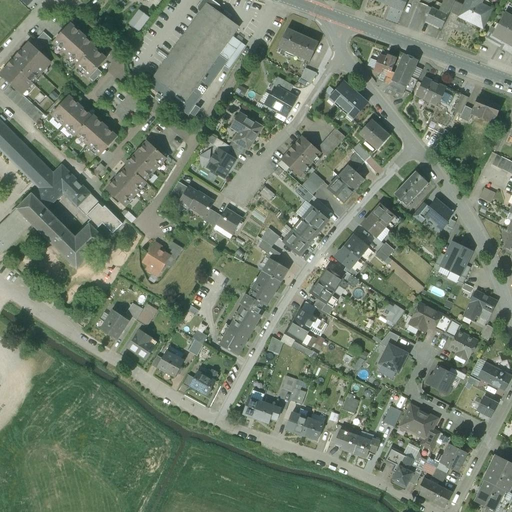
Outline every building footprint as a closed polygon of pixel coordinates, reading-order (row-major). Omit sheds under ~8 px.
[(223,16),(225,13),(224,9),(211,0),(202,0),(197,7),(198,11),(201,13),(207,4),(223,16)] [(388,0),(386,5),(403,12),(407,0),(388,0)] [(455,0),(445,0),(444,2),(441,9),(449,13),(455,2),(455,0)] [(459,17),(483,29),(491,10),(477,4),(479,0),(466,0),(464,7),(459,17)] [(464,7),(455,2),(449,13),(459,17),(464,7)] [(147,87),(189,116),(225,66),(229,69),(246,46),(232,37),(233,37),(239,27),(223,16),(207,4),(201,13),(194,21),(147,87)] [(439,13),(428,8),(425,14),(428,16),(425,22),(441,29),(449,13),(441,9),(439,13)] [(127,25),(139,32),(148,16),(136,10),(127,25)] [(511,17),(511,18),(504,14),(491,37),(511,48),(511,17)] [(70,25),(53,43),(78,65),(94,48),(95,47),(70,25)] [(318,44),(287,30),(279,48),(310,62),(318,44)] [(43,33),(36,41),(40,45),(48,36),(43,33)] [(48,36),(40,45),(44,49),(52,40),(48,36)] [(36,41),(34,40),(30,45),(40,53),(44,49),(40,45),(36,41)] [(30,44),(21,53),(20,52),(17,56),(18,57),(13,62),(12,61),(8,66),(9,67),(1,76),(11,85),(22,95),(32,83),(31,82),(39,74),(40,74),(50,63),(40,53),(30,45),(30,44)] [(78,65),(77,67),(89,78),(97,69),(106,60),(94,48),(78,65)] [(386,59),(380,56),(374,71),(381,74),(382,74),(383,70),(391,73),(391,72),(397,58),(388,55),(386,59)] [(418,61),(404,55),(395,74),(392,82),(406,88),(411,78),(415,68),(418,61)] [(415,68),(411,78),(417,81),(422,71),(415,68)] [(97,69),(89,78),(94,82),(102,73),(97,69)] [(316,74),(305,69),(301,79),(311,84),(316,74)] [(391,73),(383,70),(382,74),(381,74),(376,86),(379,89),(384,93),(392,82),(395,74),(391,72),(391,73)] [(273,86),(277,88),(289,95),(293,87),(277,78),(273,86)] [(411,78),(406,88),(404,92),(410,95),(411,94),(417,81),(411,78)] [(447,89),(424,78),(415,97),(423,101),(424,100),(438,107),(447,89)] [(406,88),(392,82),(384,93),(390,96),(391,94),(400,99),(402,98),(404,92),(406,88)] [(367,105),(343,83),(330,98),(335,103),(334,105),(347,116),(348,114),(354,119),(367,105)] [(22,95),(11,85),(3,94),(25,114),(33,105),(22,95)] [(296,99),(289,95),(277,88),(272,97),(270,95),(265,105),(275,111),(276,110),(286,116),(296,99)] [(447,89),(438,107),(431,121),(446,128),(461,95),(447,89)] [(463,96),(458,107),(463,110),(468,98),(463,96)] [(92,118),(69,97),(52,115),(75,136),(77,135),(92,118)] [(500,106),(478,98),(473,111),(471,115),(472,115),(493,123),(495,116),(496,117),(500,106)] [(465,106),(459,118),(469,123),(472,115),(471,115),(473,111),(465,106)] [(35,107),(27,116),(36,124),(44,115),(35,107)] [(262,128),(239,114),(231,128),(239,133),(234,142),(246,149),(248,150),(262,128)] [(117,138),(93,117),(92,118),(77,135),(100,156),(117,138)] [(6,250),(32,225),(77,270),(106,241),(90,225),(76,239),(47,210),(63,194),(87,217),(100,204),(62,166),(53,174),(0,121),(0,151),(38,189),(32,195),(17,210),(0,227),(0,255),(5,250),(6,250)] [(389,137),(371,121),(359,134),(378,150),(389,137)] [(335,129),(322,143),(332,152),(345,138),(335,129)] [(501,129),(491,150),(497,152),(507,132),(501,129)] [(444,131),(434,152),(440,155),(450,133),(444,131)] [(302,137),(294,147),(293,146),(289,151),(290,151),(281,160),(289,168),(299,177),(320,154),(302,137)] [(230,147),(217,139),(212,147),(218,150),(219,150),(227,155),(231,148),(230,147)] [(166,159),(147,142),(137,154),(155,171),(166,159)] [(246,149),(234,142),(230,147),(231,148),(243,155),(246,149)] [(332,152),(322,143),(318,148),(328,157),(332,152)] [(371,157),(359,144),(352,150),(355,153),(364,163),(371,157)] [(227,155),(219,150),(218,150),(216,154),(215,154),(215,155),(213,156),(212,158),(211,161),(210,163),(210,164),(207,168),(224,179),(235,160),(227,155)] [(355,153),(350,159),(359,168),(364,163),(355,153)] [(155,171),(137,154),(126,165),(128,167),(145,182),(155,171)] [(496,155),(491,165),(497,168),(502,158),(496,155)] [(502,158),(497,168),(502,170),(507,161),(502,158)] [(289,168),(282,161),(278,165),(286,172),(289,168)] [(511,162),(507,161),(502,170),(507,173),(511,163),(511,162)] [(94,170),(97,174),(104,168),(101,164),(94,170)] [(145,182),(128,167),(106,190),(125,207),(146,184),(145,182)] [(364,180),(349,167),(339,178),(354,191),(364,180)] [(82,172),(91,181),(95,177),(86,168),(82,172)] [(416,173),(395,195),(406,206),(427,184),(416,173)] [(354,191),(339,178),(328,190),(344,203),(354,191)] [(187,188),(178,182),(171,195),(180,200),(187,188)] [(300,185),(294,192),(299,196),(305,189),(300,185)] [(479,197),(490,203),(495,193),(484,187),(479,197)] [(214,203),(198,192),(197,193),(188,188),(187,188),(180,200),(177,205),(178,205),(181,201),(189,206),(189,207),(205,217),(210,209),(214,203)] [(274,195),(265,188),(260,194),(269,201),(274,195)] [(299,196),(299,197),(308,204),(314,197),(305,189),(299,196)] [(426,218),(441,231),(448,223),(446,222),(453,214),(436,200),(429,208),(431,210),(425,217),(426,218)] [(429,208),(424,203),(412,217),(421,224),(426,218),(425,217),(431,210),(429,208)] [(400,221),(381,205),(371,216),(385,227),(389,223),(395,228),(400,221)] [(329,220),(313,207),(303,219),(319,232),(329,220)] [(216,213),(210,209),(205,217),(203,220),(209,224),(216,213)] [(242,220),(226,210),(221,217),(217,224),(215,228),(215,227),(214,229),(230,239),(242,220)] [(221,217),(216,213),(209,224),(215,227),(215,228),(217,224),(221,217)] [(385,227),(371,216),(367,220),(366,219),(361,225),(375,238),(385,227)] [(319,232),(303,219),(293,231),(308,244),(319,232)] [(280,237),(269,229),(261,239),(263,240),(272,247),(280,237)] [(293,231),(283,243),(299,256),(308,244),(293,231)] [(368,247),(354,236),(345,247),(358,259),(368,247)] [(272,247),(263,240),(263,241),(259,248),(267,254),(268,254),(271,248),(271,249),(272,247)] [(472,252),(451,242),(439,266),(461,276),(472,252)] [(162,248),(154,243),(143,262),(148,266),(146,269),(153,273),(155,270),(160,273),(166,265),(170,257),(169,256),(160,251),(162,248)] [(182,249),(173,243),(169,249),(174,252),(179,255),(182,249)] [(394,251),(385,244),(380,250),(388,257),(394,251)] [(358,259),(345,247),(341,252),(339,251),(334,257),(346,267),(349,270),(351,268),(358,259)] [(271,249),(271,248),(268,254),(267,254),(265,258),(270,260),(275,263),(280,255),(271,249)] [(388,257),(380,250),(375,255),(384,262),(388,257)] [(179,255),(174,252),(173,254),(171,253),(169,256),(170,257),(175,260),(179,255)] [(175,260),(170,257),(166,265),(171,268),(175,260)] [(287,270),(275,263),(270,260),(265,258),(262,264),(260,264),(258,268),(259,270),(263,272),(280,282),(280,283),(281,283),(288,270),(287,270)] [(351,268),(349,270),(346,267),(344,271),(347,273),(354,278),(357,274),(351,268)] [(342,280),(327,270),(319,282),(334,292),(338,286),(342,280)] [(280,282),(263,272),(249,296),(263,304),(266,306),(272,297),(275,292),(280,283),(280,282)] [(358,281),(347,273),(342,280),(348,284),(348,285),(353,288),(358,281)] [(348,284),(342,280),(338,286),(345,290),(348,285),(348,284)] [(334,292),(319,282),(316,287),(314,286),(310,293),(318,299),(326,304),(331,297),(334,292)] [(497,302),(476,292),(463,317),(475,323),(478,317),(487,321),(497,302)] [(249,296),(246,294),(241,304),(244,306),(259,315),(262,310),(260,309),(263,304),(249,296)] [(337,301),(331,297),(326,304),(332,308),(337,301)] [(326,304),(318,299),(313,306),(316,308),(323,312),(326,307),(325,306),(326,304)] [(390,302),(379,317),(393,327),(403,312),(390,302)] [(143,310),(132,304),(126,314),(136,321),(137,319),(143,310)] [(441,315),(420,304),(409,325),(425,332),(427,327),(433,330),(434,329),(441,315)] [(259,315),(244,306),(221,345),(238,355),(243,346),(244,346),(247,341),(246,341),(252,330),(253,331),(256,326),(255,325),(261,316),(259,315)] [(323,312),(316,308),(312,316),(317,318),(322,322),(327,314),(323,312)] [(153,317),(143,310),(137,319),(147,326),(153,317)] [(312,316),(301,310),(294,322),(309,331),(312,326),(316,318),(312,316)] [(129,321),(114,311),(106,323),(101,329),(101,330),(117,341),(129,321)] [(441,315),(434,329),(443,334),(451,319),(441,314),(441,315)] [(322,322),(317,318),(316,318),(312,326),(320,331),(325,323),(322,322)] [(461,325),(451,319),(443,334),(454,339),(457,332),(458,332),(461,325)] [(106,323),(100,320),(96,326),(101,329),(106,323)] [(309,331),(294,322),(291,328),(289,327),(285,334),(296,340),(302,344),(307,336),(309,331)] [(494,330),(487,325),(481,337),(488,341),(494,330)] [(148,337),(140,332),(137,336),(146,341),(148,337)] [(458,332),(457,332),(454,339),(449,348),(457,353),(456,356),(466,361),(467,358),(468,359),(471,353),(473,353),(475,349),(474,347),(477,342),(458,332)] [(291,348),(294,342),(296,340),(285,334),(281,342),(283,344),(291,348)] [(146,341),(137,336),(129,349),(146,360),(154,347),(146,341)] [(307,336),(302,344),(309,347),(314,339),(307,336)] [(317,336),(314,343),(320,346),(324,339),(317,336)] [(279,355),(283,344),(281,342),(272,338),(268,351),(279,355)] [(195,340),(188,352),(197,357),(204,345),(195,340)] [(294,342),(291,348),(303,354),(306,349),(294,342)] [(407,354),(388,345),(379,363),(398,373),(407,354)] [(184,355),(170,347),(167,352),(163,359),(158,368),(159,369),(159,368),(174,377),(175,378),(184,361),(183,361),(181,360),(184,355)] [(157,356),(151,366),(158,369),(158,368),(163,359),(157,356)] [(511,377),(485,363),(477,379),(504,392),(511,377)] [(448,373),(437,367),(432,377),(429,378),(427,383),(440,390),(441,393),(445,395),(448,394),(450,390),(449,387),(455,377),(448,373)] [(467,376),(451,368),(448,373),(455,377),(464,382),(467,376)] [(206,375),(198,371),(196,375),(197,376),(195,379),(191,386),(207,395),(214,382),(215,383),(219,376),(217,374),(217,373),(212,370),(212,372),(208,370),(206,375)] [(195,379),(188,375),(182,385),(190,389),(191,386),(195,379)] [(297,381),(286,377),(282,389),(293,393),(297,381)] [(479,382),(469,377),(467,382),(477,387),(479,382)] [(306,394),(294,390),(290,401),(302,405),(306,394)] [(498,405),(473,392),(470,398),(480,403),(477,411),(491,418),(498,405)] [(469,402),(460,397),(455,405),(465,410),(469,402)] [(262,403),(249,398),(243,414),(256,419),(262,403)] [(358,402),(346,398),(342,410),(354,414),(358,402)] [(275,407),(262,403),(256,419),(269,423),(271,418),(275,407)] [(281,410),(275,407),(271,418),(277,420),(281,410)] [(401,412),(390,407),(383,422),(394,427),(401,412)] [(436,420),(411,407),(401,426),(411,431),(412,429),(425,436),(427,438),(432,429),(436,420)] [(298,416),(292,414),(286,430),(292,432),(298,416)] [(326,419),(313,415),(311,420),(323,425),(326,419)] [(311,420),(298,416),(292,432),(305,436),(311,420)] [(323,425),(311,420),(305,436),(317,441),(323,425)] [(335,422),(329,420),(325,431),(331,433),(335,422)] [(432,429),(427,438),(425,436),(420,445),(431,451),(435,443),(438,439),(441,433),(432,429)] [(347,433),(340,431),(335,443),(342,446),(347,433)] [(360,438),(347,433),(342,446),(341,449),(354,454),(360,438)] [(451,439),(441,433),(438,439),(448,445),(451,439)] [(372,442),(360,438),(354,454),(366,458),(369,451),(372,442)] [(372,442),(369,451),(376,453),(380,442),(372,440),(372,442)] [(466,453),(450,445),(440,464),(450,469),(456,472),(466,453)] [(408,446),(403,455),(402,454),(393,470),(396,471),(392,480),(406,487),(409,482),(413,473),(409,471),(414,461),(414,460),(416,458),(419,452),(408,446)] [(511,464),(510,463),(495,456),(483,480),(505,491),(508,493),(511,484),(511,464)] [(426,463),(416,458),(414,460),(414,461),(409,471),(413,473),(409,482),(415,486),(426,463)] [(440,464),(439,463),(436,468),(447,474),(450,469),(440,464)] [(447,474),(436,468),(431,479),(442,484),(447,474)] [(452,494),(424,479),(419,488),(427,492),(424,497),(445,508),(452,494)] [(505,491),(485,481),(475,502),(486,507),(495,511),(505,491)]
